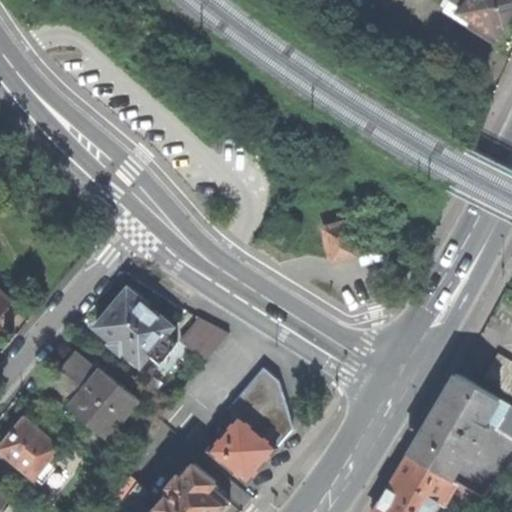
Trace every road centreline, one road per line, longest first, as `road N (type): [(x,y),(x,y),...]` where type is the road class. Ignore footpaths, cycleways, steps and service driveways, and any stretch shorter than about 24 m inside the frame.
road 1 (residential): [(399,389),(199,254),(151,206)]
road 2 (secondary): [(399,389),(511,184)]
road 3 (residential): [(0,378),(151,206)]
road 4 (residential): [(151,206),(0,49)]
road 5 (secondary): [(316,511),(399,389)]
